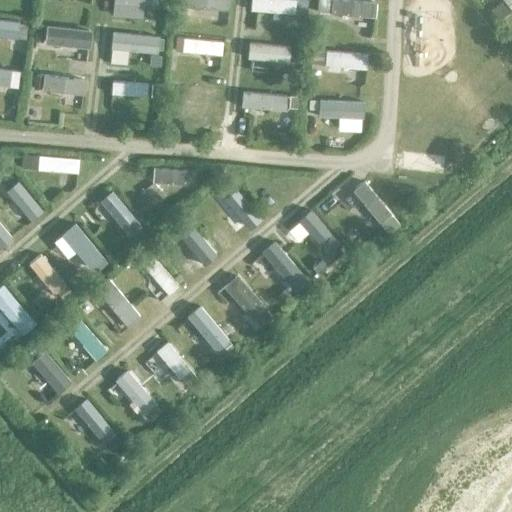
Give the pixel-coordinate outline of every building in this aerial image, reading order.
[(230,0),(176,0),(176,4),(230,9),(230,0)] [(307,14),(307,0),(252,0),(252,10),(307,14)] [(374,16),(375,2),(350,0),(317,0),(316,11),(374,16)] [(511,0),(503,0),(511,10),(511,0)] [(0,34),(18,36),(20,20),(0,18),(0,34)] [(90,29),(45,25),(44,42),(88,46),(90,29)] [(157,36),(111,32),(110,49),(156,53),(157,36)] [(222,40),(175,37),(174,51),(221,54),(222,40)] [(303,47),(249,43),(248,58),(302,62),(303,47)] [(367,53),(311,48),(309,63),(366,69),(367,53)] [(19,70),(0,67),(0,85),(16,87),(19,70)] [(84,78),(43,73),(41,89),(82,94),(84,78)] [(146,97),(148,83),(112,81),(111,94),(146,97)] [(284,111),(285,95),(241,91),(240,106),(284,111)] [(167,118),(185,119),(185,109),(206,110),(207,94),(169,92),(167,118)] [(297,95),(288,95),(288,107),(296,107),(297,95)] [(364,102),(308,99),(307,110),(318,111),(318,116),(364,119),(364,102)] [(78,173),(80,159),(22,153),(21,167),(78,173)] [(187,185),(188,169),(153,166),(152,182),(187,185)] [(401,225),(365,179),(353,188),(389,234),(401,225)] [(42,211),(16,180),(5,190),(32,221),(42,211)] [(258,216),(235,186),(223,196),(246,226),(258,216)] [(134,219),(111,190),(98,200),(122,229),(134,219)] [(337,243),(310,211),(299,220),(326,252),(337,243)] [(13,239),(0,222),(0,247),(1,249),(13,239)] [(104,258),(74,222),(60,233),(91,270),(104,258)] [(216,255),(189,224),(178,234),(204,265),(216,255)] [(306,281),(275,241),(262,251),(294,291),(306,281)] [(64,285),(40,253),(28,262),(52,294),(64,285)] [(177,286),(153,257),(142,265),(166,295),(177,286)] [(266,310),(237,275),(223,285),(252,321),(266,310)] [(140,317),(108,276),(96,285),(127,327),(140,317)] [(36,324),(2,284),(0,286),(0,307),(23,335),(36,324)] [(229,341),(199,304),(186,315),(215,352),(229,341)] [(106,350),(78,318),(67,328),(95,359),(106,350)] [(188,370),(167,342),(155,351),(177,379),(188,370)] [(71,382),(44,350),(31,361),(58,393),(71,382)] [(155,403),(126,369),(114,380),(142,414),(155,403)] [(115,435),(85,400),(73,410),(103,444),(115,435)]
